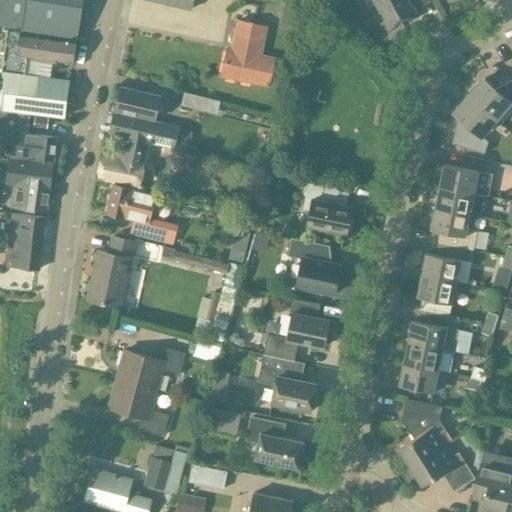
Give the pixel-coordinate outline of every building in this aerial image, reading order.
[(77,39),(83,0),(0,0),(0,34),(5,35),(6,27),(23,29),(23,30),(77,39)] [(148,0),(192,10),(194,0),(148,0)] [(365,0),(369,7),(377,2),(391,28),(399,24),(401,26),(410,21),(409,19),(417,15),(415,9),(431,1),(430,0),(365,0)] [(269,85),(275,59),(262,56),(268,28),(242,22),(235,49),(230,47),(223,76),(255,84),(255,82),(269,85)] [(1,71),(7,72),(2,109),(66,117),(70,80),(25,75),(27,58),(74,64),(76,42),(22,35),(22,32),(8,30),(1,71)] [(511,105),(511,81),(496,89),(485,79),(469,97),(495,119),(509,103),(511,105)] [(119,105),(157,114),(159,114),(160,113),(161,112),(162,111),(163,110),(163,109),(163,108),(163,106),(163,105),(163,103),(162,102),(161,101),(160,100),(161,96),(123,87),(119,105)] [(221,101),(184,92),(181,105),(217,114),(221,101)] [(455,113),(467,123),(461,146),(485,153),(488,141),(481,136),(495,119),(469,97),(455,113)] [(57,137),(28,134),(30,114),(0,109),(0,131),(8,133),(5,154),(55,160),(55,157),(58,158),(59,148),(56,148),(57,137)] [(141,185),(149,146),(150,144),(175,149),(180,126),(115,112),(111,132),(127,135),(122,159),(106,155),(101,179),(123,184),(124,181),(141,185)] [(15,207),(48,211),(54,163),(12,158),(9,182),(18,183),(15,207)] [(440,186),(474,193),(479,171),(444,164),(440,186)] [(354,219),(351,218),(353,206),(337,203),(340,186),(310,180),(309,182),(304,181),(302,195),(306,195),(303,209),(311,210),(308,225),(348,233),(348,230),(352,231),(354,219)] [(178,225),(150,218),(156,194),(115,184),(107,214),(134,221),(131,234),(173,244),(178,225)] [(436,208),(470,214),(474,193),(440,186),(436,208)] [(441,231),(438,243),(462,248),(462,247),(474,250),(477,229),(468,227),(470,214),(436,208),(431,229),(441,231)] [(39,270),(45,218),(13,214),(7,266),(39,270)] [(233,229),(230,260),(244,261),(248,231),(233,229)] [(114,237),(111,253),(99,250),(88,299),(122,306),(136,241),(114,237)] [(317,260),(320,244),(292,238),(288,256),(302,259),(297,286),(335,293),(337,287),(344,273),(340,271),(341,265),(317,260)] [(427,253),(422,275),(457,282),(461,260),(460,260),(462,248),(438,243),(436,255),(427,253)] [(222,346),(245,266),(230,262),(230,264),(174,250),(175,249),(164,246),(161,256),(169,258),(227,273),(221,293),(214,291),(212,299),(202,296),(200,306),(216,311),(207,342),(222,346)] [(501,267),(511,270),(511,269),(511,258),(506,257),(505,256),(501,267)] [(450,315),(452,304),(457,282),(422,275),(418,297),(428,299),(426,311),(450,315)] [(268,334),(264,354),(295,361),(299,342),(324,347),(330,320),(318,317),(321,304),(293,299),(290,312),(292,313),(287,338),(268,334)] [(511,308),(505,307),(502,317),(511,320),(511,308)] [(443,348),(455,351),(460,330),(456,329),(459,317),(450,315),(426,311),(423,322),(413,320),(409,342),(443,349),(443,348)] [(498,315),(488,312),(484,323),(486,323),(495,326),(498,315)] [(498,328),(509,332),(511,323),(511,320),(502,317),(498,328)] [(481,333),(492,336),(495,326),(486,323),(484,323),(481,333)] [(404,363),(439,370),(443,349),(409,342),(404,363)] [(158,359),(126,350),(118,379),(157,389),(163,369),(180,373),(186,353),(161,346),(158,359)] [(295,361),(264,354),(258,381),(271,384),(275,390),(272,403),(311,411),(317,384),(291,378),(295,361)] [(439,370),(404,363),(400,385),(434,392),(439,370)] [(484,370),(474,367),(471,378),(481,381),(484,370)] [(468,388),(478,391),(481,381),(471,378),(468,388)] [(143,416),(139,429),(164,436),(169,415),(152,410),(157,389),(118,379),(110,408),(143,416)] [(411,433),(415,439),(399,448),(411,467),(447,445),(440,435),(447,431),(439,419),(442,407),(406,399),(402,420),(411,433)] [(241,413),(224,409),(210,406),(206,428),(236,434),(241,413)] [(304,460),(306,451),(304,447),(305,442),(277,436),(279,423),(252,417),(247,440),(259,442),(256,458),(299,468),(301,462),(304,460)] [(176,494),(188,453),(189,454),(190,449),(176,445),(175,450),(156,444),(144,485),(176,494)] [(475,477),(464,460),(460,452),(454,456),(447,445),(411,467),(423,486),(443,473),(454,491),(475,477)] [(511,457),(483,450),(472,498),(485,502),(484,507),(503,511),(505,511),(511,485),(511,457)] [(188,482),(224,488),(227,471),(192,464),(188,482)] [(126,511),(148,511),(151,502),(129,495),(133,480),(94,469),(85,500),(126,511)] [(290,511),(293,500),(254,493),(250,511),(290,511)] [(197,502),(190,496),(181,498),(179,507),(184,511),(189,511),(195,510),(197,502)]
